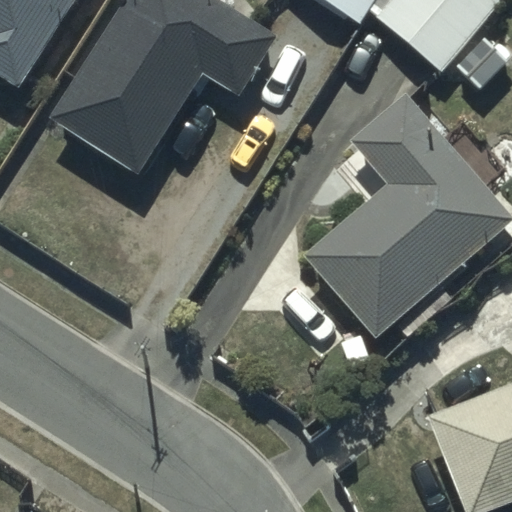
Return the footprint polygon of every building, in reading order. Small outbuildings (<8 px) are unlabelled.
[(0,0),(0,98),(18,109),(85,0),(0,0)] [(278,52),(194,0),(131,0),(46,139),(137,195),(203,88),(241,112),(278,52)] [(298,0),(359,39),(384,0),(298,0)] [(502,14),(485,0),(402,0),(378,29),(442,84),(502,14)] [(511,235),(511,226),(405,106),(346,158),(383,200),(303,271),(377,356),(401,334),(412,346),(429,331),(421,322),(427,316),(435,325),(451,311),(441,298),(511,235)] [(511,511),(511,400),(429,433),(460,511),(511,511)]
